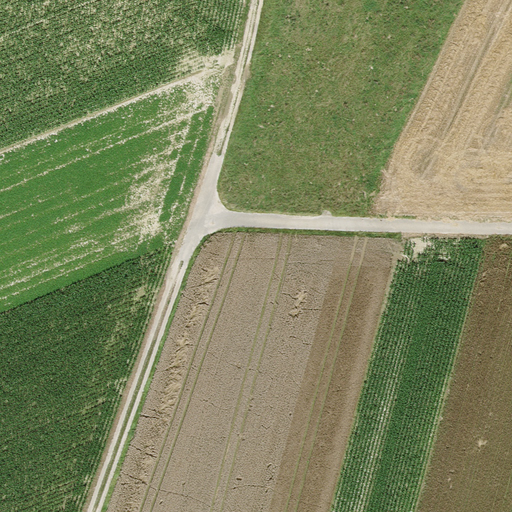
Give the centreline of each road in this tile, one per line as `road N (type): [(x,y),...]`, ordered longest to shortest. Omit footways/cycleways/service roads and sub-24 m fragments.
road 1 (track): [(511,226),(204,214),(90,511)]
road 2 (track): [(204,214),(256,0)]
